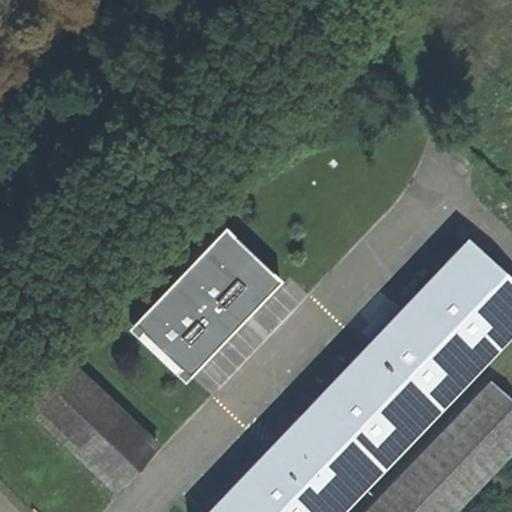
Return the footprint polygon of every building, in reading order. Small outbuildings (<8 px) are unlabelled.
[(511,225),(511,193),(503,185),(487,204),(511,225)] [(130,327),(185,379),(246,316),(282,278),(227,226),(130,327)] [(312,511),(508,312),(441,243),(171,511),(312,511)] [(127,491),(173,443),(65,338),(19,386),(127,491)] [(434,511),(511,433),(511,427),(468,383),(339,511),(434,511)]
